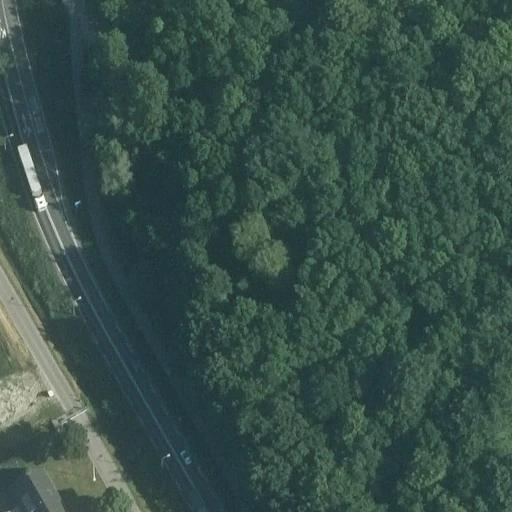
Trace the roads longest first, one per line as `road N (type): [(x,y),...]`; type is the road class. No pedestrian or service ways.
road 1 (unknown): [(67,0),(84,34),(511,234)]
road 2 (primary): [(205,511),(61,248),(0,53)]
road 3 (unclassified): [(0,279),(76,408)]
